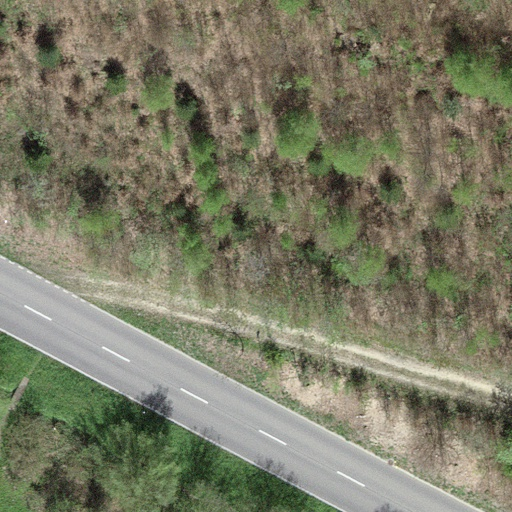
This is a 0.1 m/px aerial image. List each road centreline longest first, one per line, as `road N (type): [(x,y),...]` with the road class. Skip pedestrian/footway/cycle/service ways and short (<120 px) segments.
road 1 (track): [(511,397),(127,290),(0,282)]
road 2 (secondary): [(0,294),(412,511)]
